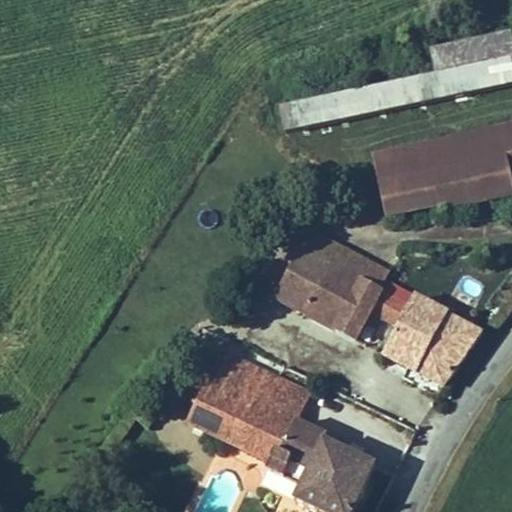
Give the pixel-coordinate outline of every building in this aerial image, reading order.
[(445,60),(291,88),(296,114),(492,81),(511,77),(511,21),(441,34),(445,60)] [(511,146),(511,119),(431,135),(435,160),(511,146)] [(436,167),(435,160),(431,135),(376,145),(382,178),(436,167)] [(511,146),(435,160),(436,167),(440,197),(511,186),(511,146)] [(386,199),(440,197),(436,167),(382,178),(386,199)] [(342,257),(370,270),(381,249),(321,219),(310,242),(342,257)] [(281,294),(313,311),(342,257),(310,242),(281,294)] [(370,270),(342,257),(313,311),(340,325),(370,270)] [(447,386),(487,330),(390,280),(366,320),(374,325),(380,317),(396,326),(391,334),(399,339),(391,354),(447,386)] [(287,315),(281,325),(309,340),(315,330),(287,315)] [(229,344),(196,419),(267,452),(263,463),(289,475),(294,466),(307,471),(296,495),(326,511),(354,511),(381,460),(293,417),(311,382),(229,344)]
